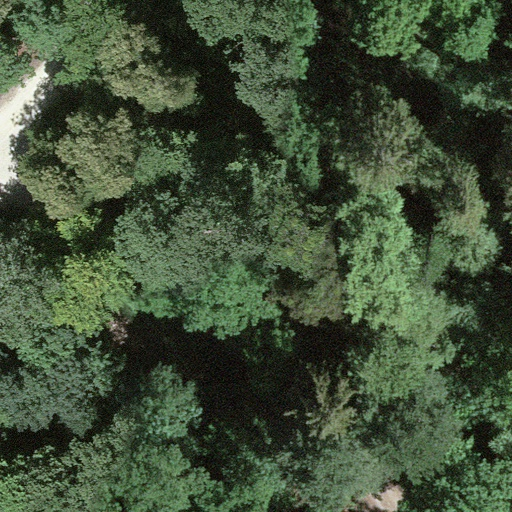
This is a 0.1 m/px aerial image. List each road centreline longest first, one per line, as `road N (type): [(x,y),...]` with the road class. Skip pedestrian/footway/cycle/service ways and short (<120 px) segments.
road 1 (track): [(373,473),(198,304),(64,196),(0,175)]
road 2 (track): [(122,0),(0,134)]
